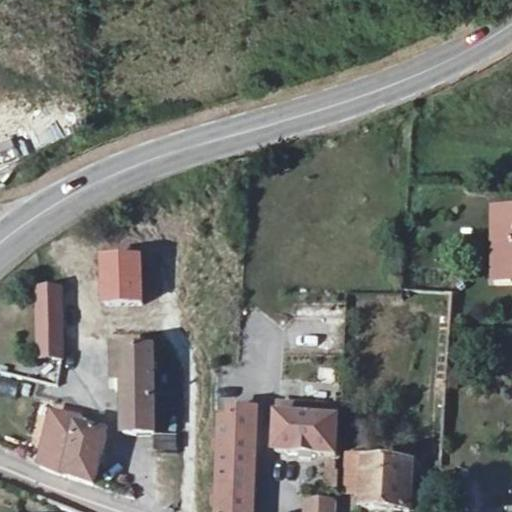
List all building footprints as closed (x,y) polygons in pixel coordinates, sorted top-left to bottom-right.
[(511,209),(501,209),(497,283),(511,283),(511,209)] [(39,293),(40,360),(61,360),(56,293),(39,293)] [(155,431),(154,357),(154,341),(120,341),(119,375),(125,375),(126,430),(155,431)] [(307,405),(286,404),(286,417),(306,418),(307,405)] [(306,418),(286,417),(283,452),(342,455),(345,407),(307,405),(306,418)] [(226,449),(225,511),(255,511),(258,410),(230,409),(230,412),(230,420),(225,420),(225,431),(226,449)] [(27,459),(55,469),(93,482),(107,430),(79,424),(66,421),(39,414),(27,459)] [(398,511),(415,511),(418,462),(371,458),(369,509),(398,511)] [(326,488),(340,490),(341,467),(334,466),(334,459),(326,459),(326,488)] [(483,511),(481,481),(459,483),(461,511),(483,511)] [(338,511),(339,500),(310,500),(308,511),(338,511)]
